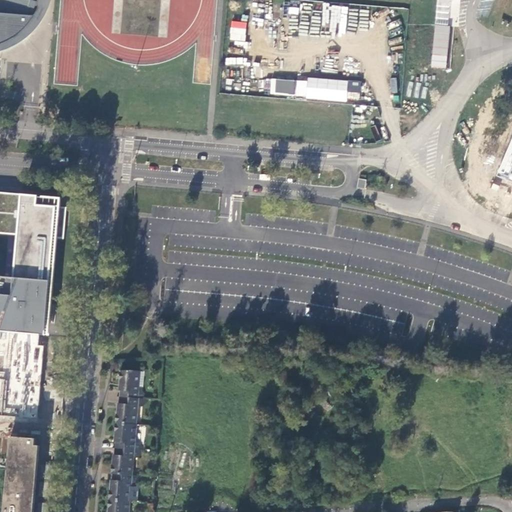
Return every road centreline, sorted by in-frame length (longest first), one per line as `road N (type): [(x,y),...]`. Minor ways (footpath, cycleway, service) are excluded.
road 1 (unclassified): [(74,511),(102,170)]
road 2 (unclassified): [(102,170),(104,143),(0,134)]
